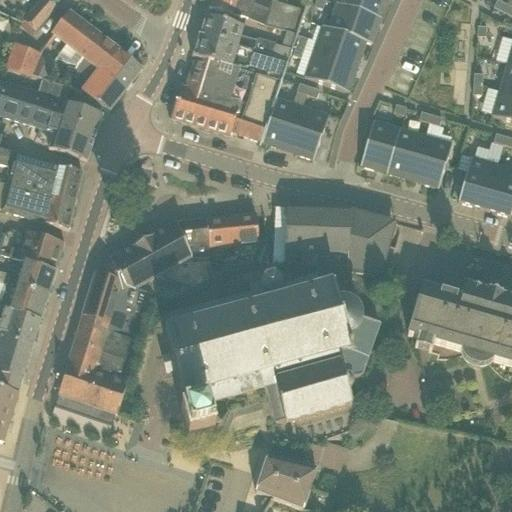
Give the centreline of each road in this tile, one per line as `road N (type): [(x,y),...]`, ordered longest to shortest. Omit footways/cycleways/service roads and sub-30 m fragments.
road 1 (tertiary): [(20,469),(80,254),(125,134)]
road 2 (tertiary): [(331,191),(125,134)]
road 3 (residential): [(414,0),(331,191)]
road 4 (tertiary): [(511,240),(331,191)]
